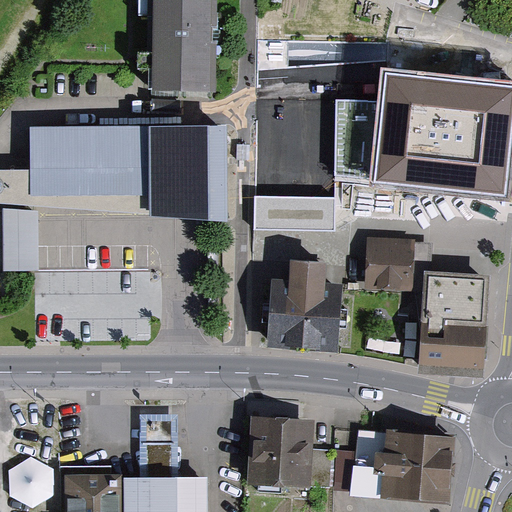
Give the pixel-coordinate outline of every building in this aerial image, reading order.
[(156,0),(156,14),(215,15),(215,0),(156,0)] [(215,15),(156,14),(155,100),(214,101),(215,15)] [(336,180),(372,184),(511,195),(511,184),(511,79),(382,69),(380,102),(335,99),(336,180)] [(215,132),(31,137),(32,172),(0,172),(0,202),(5,202),(7,274),(32,274),(30,203),(141,200),(142,213),(217,211),(215,132)] [(261,225),(340,232),(344,184),(265,177),(261,225)] [(418,244),(372,241),(369,293),(414,296),(409,365),(476,369),(482,282),(416,278),(418,244)] [(275,293),(258,291),(253,343),(325,349),(330,296),(306,294),(307,273),(277,271),(275,293)] [(170,414),(132,416),(134,473),(172,472),(170,414)] [(307,423),(251,421),(248,484),(304,486),(307,423)] [(438,437),(371,432),(366,498),(433,503),(438,437)] [(104,470),(52,472),(53,511),(194,511),(193,479),(104,482),(104,470)]
